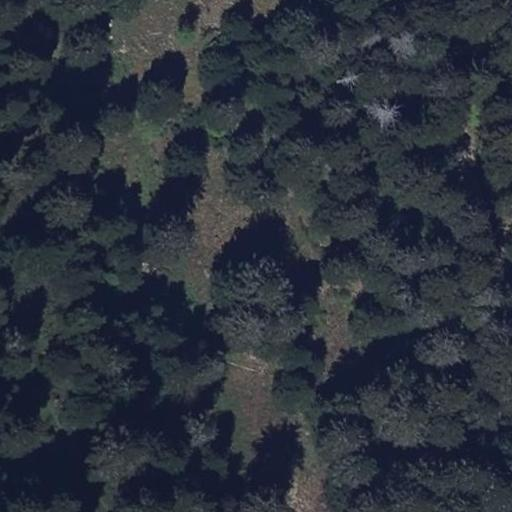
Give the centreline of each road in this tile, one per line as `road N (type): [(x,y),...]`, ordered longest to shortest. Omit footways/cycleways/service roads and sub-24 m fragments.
road 1 (track): [(511,270),(484,214),(436,0)]
road 2 (track): [(0,307),(123,511)]
